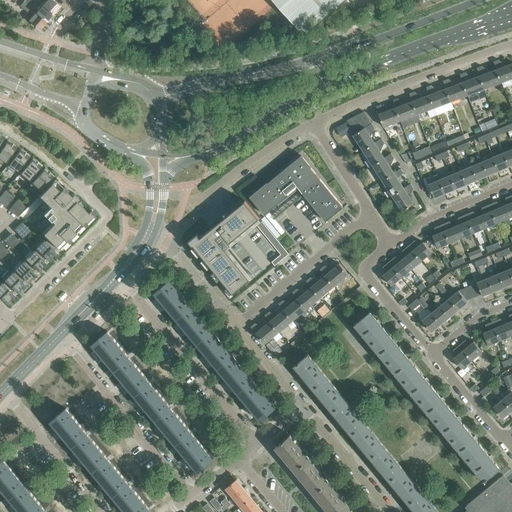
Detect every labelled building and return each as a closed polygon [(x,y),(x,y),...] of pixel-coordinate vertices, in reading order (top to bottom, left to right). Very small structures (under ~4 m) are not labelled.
[(46,21),(53,13),(42,4),(38,8),(28,0),(24,0),(23,1),(46,21)] [(38,0),(42,4),(53,13),(60,6),(53,0),(38,0)] [(273,0),(303,34),(335,7),(341,14),(352,5),(348,0),(273,0)] [(44,24),(46,21),(23,1),(19,5),(28,13),(29,12),(33,15),(29,20),(39,29),(41,28),(42,28),(45,24),(44,24)] [(494,61),(497,69),(502,82),(511,78),(511,63),(503,67),(498,60),(494,61)] [(477,68),(480,76),(485,88),(502,82),(497,69),(486,73),(482,66),(477,68)] [(465,72),(460,74),(463,82),(468,95),(485,88),(480,76),(469,80),(465,72)] [(443,81),(446,88),(451,101),(468,95),(463,82),(452,86),(448,79),(443,81)] [(431,85),(426,87),(429,95),(434,107),(451,101),(446,88),(435,92),(431,85)] [(409,93),(412,101),(417,114),(434,107),(429,95),(419,99),(414,91),(409,93)] [(397,98),(393,100),(396,107),(400,120),(417,114),(412,101),(402,105),(397,98)] [(383,127),(400,120),(396,107),(385,111),(381,104),(376,106),(379,113),(378,113),(383,127)] [(364,111),(358,114),(366,127),(371,123),(364,111)] [(358,114),(352,117),(360,130),(364,127),(366,127),(358,114)] [(347,120),(355,133),(360,130),(352,117),(347,120)] [(341,137),(352,131),(347,122),(336,128),(341,137)] [(368,133),(369,132),(374,127),(371,123),(366,127),(364,127),(360,130),(355,133),(353,135),(363,150),(374,143),(368,133)] [(507,131),(505,126),(499,128),(501,134),(507,131)] [(490,132),(484,135),(486,140),(491,138),(492,138),(490,132)] [(480,143),(486,140),(484,135),(477,137),(480,143)] [(453,137),(446,140),(449,145),(455,143),(453,137)] [(381,138),(374,143),(363,150),(372,165),(384,158),(378,148),(384,142),(381,138)] [(7,140),(0,150),(0,162),(1,164),(3,161),(5,162),(6,161),(9,162),(6,166),(6,167),(20,148),(13,144),(12,145),(6,142),(7,140)] [(465,149),(471,147),(469,141),(462,144),(465,149)] [(458,152),(465,149),(462,144),(456,146),(458,152)] [(19,150),(20,149),(20,148),(6,167),(13,172),(15,169),(17,171),(18,169),(21,171),(17,175),(18,175),(32,158),(32,157),(32,158),(25,153),(24,154),(19,150)] [(416,159),(422,157),(419,150),(413,153),(416,159)] [(443,158),(450,156),(447,150),(441,153),(443,158)] [(504,152),(493,157),(499,170),(509,165),(504,152)] [(391,153),(384,158),(372,165),(382,180),(394,173),(387,163),(394,158),(391,153)] [(435,156),(437,161),(443,158),(441,153),(435,156)] [(326,221),(343,207),(311,167),(302,155),(268,183),(267,182),(250,196),(254,202),(264,214),(289,195),(287,193),(296,186),(326,221)] [(493,157),(482,161),(488,174),(499,170),(493,157)] [(33,158),(32,158),(18,175),(25,181),(27,178),(28,180),(29,178),(32,180),(29,184),(45,167),(44,167),(44,168),(37,162),(36,163),(31,159),(33,158)] [(424,167),(421,161),(415,164),(417,169),(424,167)] [(488,174),(482,161),(472,166),(477,179),(488,174)] [(472,166),(461,170),(467,183),(477,179),(472,166)] [(38,195),(39,195),(56,178),(49,172),(48,173),(43,169),(45,168),(45,167),(29,184),(35,190),(38,188),(39,189),(41,188),(43,190),(38,195)] [(401,168),(394,173),(382,180),(392,195),(403,188),(397,178),(403,173),(401,168)] [(467,183),(461,170),(450,175),(456,188),(467,183)] [(429,184),(434,197),(445,193),(440,179),(437,174),(433,176),(435,181),(429,184)] [(450,175),(440,179),(445,193),(456,188),(450,175)] [(53,222),(42,233),(47,238),(47,237),(60,250),(59,248),(61,246),(62,247),(68,242),(67,240),(69,238),(70,239),(76,234),(76,233),(75,232),(83,224),(84,226),(84,225),(83,224),(91,215),(94,212),(90,208),(87,211),(75,200),(77,199),(72,194),(74,193),(73,193),(72,194),(66,188),(65,190),(63,187),(64,186),(58,180),(57,182),(55,179),(56,178),(39,195),(50,206),(43,213),(50,220),(51,219),(53,222)] [(410,183),(403,188),(392,195),(402,211),(414,203),(413,203),(407,193),(413,188),(410,183)] [(5,191),(0,197),(0,201),(4,205),(12,197),(13,197),(5,191)] [(511,194),(506,197),(507,203),(503,205),(508,217),(511,215),(511,194)] [(30,212),(42,202),(38,197),(26,207),(30,212)] [(17,200),(9,209),(16,215),(24,207),(24,206),(17,200)] [(193,236),(188,240),(192,245),(193,245),(194,246),(201,254),(204,258),(211,266),(214,270),(220,278),(224,282),(232,293),(244,283),(248,280),(250,279),(235,260),(223,245),(220,242),(216,237),(221,233),(229,242),(235,237),(254,222),(255,223),(260,219),(259,218),(245,200),(242,202),(237,206),(234,209),(230,212),(229,213),(226,216),(222,219),(221,220),(219,218),(212,223),(207,227),(209,229),(207,231),(200,237),(197,233),(193,236)] [(496,201),(489,204),(497,222),(503,219),(506,226),(511,224),(508,217),(503,205),(499,207),(496,201)] [(485,227),(497,222),(489,204),(482,207),(484,213),(480,215),(485,227)] [(473,211),(466,214),(473,232),(485,227),(480,215),(476,217),(473,211)] [(473,232),(466,214),(458,217),(460,223),(456,225),(461,237),(473,232)] [(449,221),(442,224),(449,242),(461,237),(456,225),(452,227),(449,221)] [(29,231),(21,223),(14,229),(22,238),(30,231),(29,231)] [(449,242),(442,224),(435,227),(437,233),(432,235),(437,247),(438,247),(449,242)] [(18,241),(10,233),(3,239),(12,248),(19,241),(18,241)] [(33,245),(36,248),(37,248),(50,261),(50,260),(48,259),(53,254),(54,255),(60,250),(47,237),(47,238),(44,240),(43,239),(41,241),(39,238),(33,245)] [(415,240),(408,245),(421,260),(430,252),(431,252),(423,242),(419,245),(415,240)] [(492,244),(494,250),(501,247),(498,242),(492,244)] [(492,244),(486,247),(488,252),(494,250),(492,244)] [(403,250),(406,255),(403,258),(411,268),(421,260),(408,245),(403,250)] [(25,257),(24,258),(26,259),(39,271),(38,270),(42,265),(43,266),(49,260),(49,261),(50,261),(37,248),(36,248),(34,251),(32,250),(31,251),(30,251),(24,257),(25,257)] [(502,250),(504,256),(510,253),(508,248),(502,250)] [(482,255),(480,249),(468,254),(471,259),(482,255)] [(286,250),(281,254),(279,256),(282,259),(289,254),(286,250)] [(495,253),(498,258),(504,256),(502,250),(495,253)] [(462,256),(456,259),(458,265),(465,262),(462,256)] [(487,256),(480,259),(483,265),(489,262),(487,256)] [(395,257),(389,262),(401,276),(411,268),(403,258),(399,261),(395,257)] [(14,268),(15,270),(16,269),(28,282),(29,282),(27,280),(32,276),(33,277),(39,271),(26,259),(23,262),(22,260),(20,262),(20,261),(14,267),(14,268)] [(452,267),(458,265),(456,259),(450,262),(452,267)] [(476,267),(483,265),(480,259),(474,262),(476,267)] [(401,276),(389,262),(383,266),(387,272),(383,275),(391,285),(392,285),(391,284),(401,276)] [(324,266),(320,269),(325,275),(334,285),(348,274),(339,263),(339,264),(330,271),(324,266)] [(5,280),(18,292),(17,291),(21,286),(22,287),(28,282),(16,269),(15,270),(13,272),(11,271),(10,273),(7,270),(1,277),(5,280)] [(511,283),(511,275),(509,269),(499,273),(504,286),(511,283)] [(435,278),(436,279),(441,274),(437,270),(432,274),(435,278)] [(430,282),(435,278),(432,274),(431,273),(426,278),(430,282)] [(499,273),(488,278),(493,291),(504,286),(499,273)] [(306,280),(311,287),(320,297),(334,285),(325,275),(316,283),(310,277),(306,280)] [(482,295),(493,291),(488,278),(477,282),(482,294),(482,295)] [(18,293),(18,292),(5,280),(2,283),(1,282),(0,282),(0,296),(5,302),(6,302),(7,303),(8,303),(6,301),(11,297),(12,298),(17,292),(18,293)] [(167,307),(176,318),(191,305),(169,280),(159,288),(157,290),(154,292),(163,303),(162,305),(165,309),(167,307)] [(417,286),(420,291),(426,287),(422,282),(417,286)] [(481,294),(482,294),(477,282),(458,290),(466,300),(467,300),(471,298),(476,295),(476,296),(481,293),(481,294)] [(296,289),(292,292),(298,298),(306,308),(320,297),(311,287),(303,294),(296,289)] [(447,292),(443,287),(439,290),(444,295),(446,293),(447,292)] [(458,290),(449,298),(458,309),(468,301),(466,300),(458,290)] [(404,297),(398,301),(402,306),(408,302),(404,297)] [(279,303),(284,310),(292,320),(306,308),(298,298),(289,306),(282,300),(279,303)] [(458,309),(449,298),(440,305),(449,316),(458,309)] [(420,303),(417,300),(418,300),(416,299),(408,305),(412,310),(420,303)] [(425,310),(429,307),(425,302),(421,305),(425,310)] [(212,331),(191,305),(176,318),(184,328),(183,330),(186,334),(188,333),(197,343),(212,331)] [(440,305),(431,313),(440,324),(449,316),(440,305)] [(278,331),(292,320),(284,310),(275,317),(269,312),(265,315),(270,321),(278,331)] [(357,321),(354,324),(371,344),(386,331),(380,324),(381,322),(378,319),(377,320),(370,312),(358,322),(357,321)] [(431,313),(422,321),(431,331),(440,324),(431,313)] [(500,339),(511,334),(507,323),(503,324),(500,319),(493,321),(500,339)] [(265,343),(278,331),(270,321),(261,329),(255,323),(251,326),(256,332),(256,333),(265,343)] [(489,344),(500,339),(493,321),(486,324),(488,330),(483,332),(488,345),(489,344)] [(105,359),(113,370),(128,357),(107,331),(97,340),(95,342),(92,344),(101,355),(99,356),(103,361),(105,359)] [(218,368),(233,356),(212,331),(197,343),(205,354),(204,355),(207,359),(209,358),(218,368)] [(379,354),(387,364),(402,351),(396,343),(397,341),(394,338),(393,339),(386,331),(371,344),(379,354)] [(272,340),(266,345),(275,356),(281,351),(272,340)] [(465,340),(459,345),(472,359),(481,351),(482,352),(482,351),(473,341),(470,344),(465,340)] [(457,354),(453,358),(462,368),(462,367),(472,359),(459,345),(453,349),(457,354)] [(402,351),(387,364),(403,383),(418,370),(412,362),(413,361),(411,358),(409,359),(402,351)] [(306,379),(314,389),(327,377),(308,354),(294,365),(302,375),(301,377),(304,380),(306,379)] [(230,383),(239,394),(254,381),(233,356),(218,368),(226,379),(225,380),(228,385),(230,383)] [(124,386),(126,384),(134,395),(149,382),(128,357),(113,370),(122,380),(120,381),(124,386)] [(508,359),(501,362),(504,367),(510,365),(508,359)] [(495,375),(500,371),(496,366),(491,370),(495,375)] [(403,383),(419,402),(434,390),(428,382),(429,380),(427,377),(425,378),(418,370),(403,383)] [(325,402),(333,412),(346,400),(327,377),(314,389),(321,398),(320,400),(323,403),(325,402)] [(254,381),(239,394),(247,404),(246,406),(249,410),(251,408),(260,419),(262,417),(263,417),(265,416),(265,415),(275,407),(254,381)] [(147,410),(155,420),(170,408),(149,382),(134,395),(143,405),(141,407),(145,411),(147,410)] [(474,392),(479,388),(475,383),(470,388),(474,392)] [(493,391),(497,388),(493,383),(489,386),(488,385),(480,392),(483,396),(492,389),(493,391)] [(501,392),(497,388),(493,391),(497,396),(501,392)] [(419,402),(435,422),(451,409),(444,401),(445,400),(443,397),(441,398),(434,390),(419,402)] [(503,399),(511,410),(511,409),(511,391),(503,399)] [(503,417),(511,410),(503,399),(494,407),(503,417)] [(346,400),(333,412),(340,421),(339,423),(342,426),(344,425),(352,434),(365,423),(346,400)] [(61,438),(63,436),(72,447),(87,434),(66,408),(55,417),(53,419),(51,421),(60,432),(58,433),(61,438)] [(191,433),(191,432),(170,408),(155,420),(164,431),(162,432),(166,436),(168,435),(176,445),(191,433)] [(437,424),(451,441),(467,429),(460,421),(461,419),(459,416),(457,417),(451,409),(435,422),(437,424)] [(384,446),(365,423),(352,434),(360,444),(358,446),(361,449),(363,448),(371,457),(384,446)] [(451,441),(467,461),(483,448),(476,440),(477,438),(475,436),(473,437),(467,429),(451,441)] [(213,459),(191,433),(176,445),(185,456),(183,457),(187,462),(188,460),(197,471),(200,469),(202,467),(213,459)] [(84,461),(93,472),(108,459),(87,434),(72,447),(81,457),(79,459),(82,463),(84,461)] [(294,470),(309,458),(290,434),(275,447),(283,457),(282,458),(286,461),(294,470)] [(382,471),(390,480),(403,469),(396,460),(384,446),(371,457),(379,467),(377,469),(380,472),(382,471)] [(487,479),(487,478),(499,468),(492,460),(493,458),(491,455),(489,456),(483,448),(467,461),(484,481),(487,479)] [(306,484),(314,494),(329,481),(309,458),(294,470),(302,480),(302,481),(305,485),(306,484)] [(105,487),(114,497),(129,485),(108,459),(93,472),(102,482),(100,484),(103,488),(105,487)] [(10,498),(25,486),(3,460),(2,462),(0,462),(0,488),(1,488),(10,498)] [(422,492),(403,469),(390,480),(398,490),(396,492),(399,495),(401,494),(409,503),(422,492)] [(503,475),(503,474),(466,505),(467,505),(468,505),(470,508),(464,511),(511,511),(511,481),(509,484),(502,476),(503,475)] [(225,488),(233,497),(244,488),(236,479),(225,488)] [(329,481),(314,494),(322,503),(321,504),(324,508),(325,507),(328,511),(339,511),(348,505),(329,481)] [(148,511),(150,510),(129,485),(114,497),(123,508),(121,509),(123,511),(125,511),(126,511),(148,511)] [(44,511),(45,511),(25,486),(10,498),(18,509),(17,510),(17,511),(44,511)] [(240,506),(251,497),(244,488),(233,497),(240,506)] [(438,511),(422,492),(409,503),(415,511),(438,511)] [(214,497),(210,501),(217,510),(220,508),(222,506),(214,497)] [(251,511),(258,506),(251,497),(240,506),(245,511),(251,511)] [(223,511),(231,504),(229,501),(224,505),(222,506),(220,508),(223,511)] [(214,511),(207,503),(203,507),(206,511),(214,511)]
